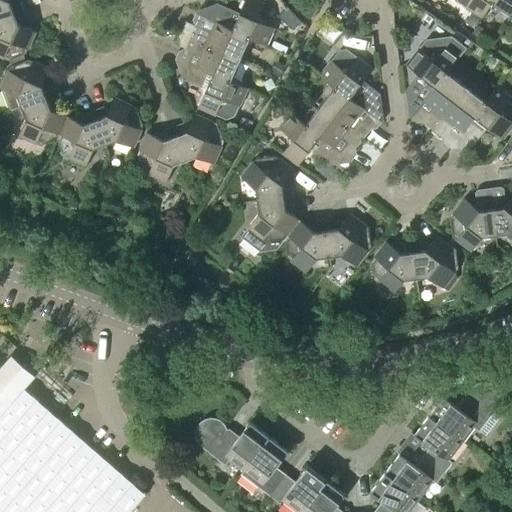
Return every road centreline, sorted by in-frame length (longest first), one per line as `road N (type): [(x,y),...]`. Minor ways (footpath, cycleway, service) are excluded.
road 1 (residential): [(424,357),(420,384),(382,442),(356,464),(339,462),(258,398),(256,357)]
road 2 (residential): [(137,324),(109,376),(111,417),(224,511)]
road 3 (residential): [(163,0),(150,7),(127,56),(103,65),(82,56),(67,22),(75,0)]
road 4 (residential): [(424,357),(371,365),(256,357)]
road 5 (residential): [(400,151),(375,0)]
road 6 (residential): [(137,324),(0,273)]
road 7 (residential): [(256,357),(137,324)]
